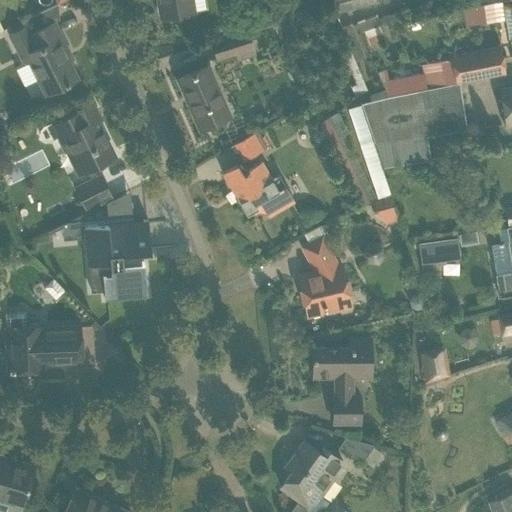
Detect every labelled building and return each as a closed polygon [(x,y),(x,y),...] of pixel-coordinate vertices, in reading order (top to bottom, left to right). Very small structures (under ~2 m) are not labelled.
[(157,0),(160,17),(193,11),(191,0),(157,0)] [(332,0),(335,9),(366,0),(332,0)] [(498,0),(474,3),(464,5),(467,24),(505,18),(503,5),(502,0),(498,0)] [(235,4),(220,7),(223,24),(238,21),(235,4)] [(259,12),(242,16),(246,28),(262,23),(259,12)] [(376,15),(356,22),(359,29),(363,27),(364,29),(379,23),(376,15)] [(397,20),(382,24),(386,40),(402,35),(397,20)] [(419,20),(407,22),(408,30),(421,27),(419,20)] [(23,26),(8,33),(19,55),(23,64),(15,68),(23,84),(36,78),(44,93),(59,86),(77,77),(64,52),(68,50),(53,21),(35,30),(27,34),(23,26)] [(355,61),(365,56),(352,24),(342,28),(355,61)] [(216,59),(250,48),(245,32),(211,44),(216,59)] [(505,73),(500,45),(449,53),(450,57),(430,62),(435,87),(458,82),(505,73)] [(199,129),(217,121),(229,115),(207,65),(195,70),(177,78),(199,129)] [(426,136),(466,130),(458,82),(435,87),(360,104),(382,167),(430,159),(426,136)] [(511,127),(511,86),(504,87),(499,88),(501,103),(503,114),(505,129),(511,127)] [(50,122),(42,126),(39,130),(38,135),(40,139),(45,142),(50,141),(57,137),(64,151),(71,147),(83,171),(114,155),(92,111),(95,109),(91,101),(74,110),(75,112),(52,124),(50,122)] [(348,109),(328,113),(333,137),(347,134),(344,116),(349,115),(348,109)] [(312,131),(311,135),(312,138),(315,141),(319,142),(322,141),(328,138),(321,125),(315,128),(312,131)] [(244,137),(227,147),(236,163),(237,162),(237,163),(266,146),(257,130),(244,137)] [(236,163),(221,171),(246,213),(252,210),(254,214),(258,212),(265,213),(267,217),(284,207),(294,201),(284,186),(278,190),(271,178),(272,178),(262,160),(245,169),(246,172),(243,173),(237,163),(237,162),(236,163)] [(74,188),(85,210),(112,196),(101,174),(74,188)] [(391,195),(369,201),(368,202),(373,213),(386,223),(399,220),(391,195)] [(85,226),(90,277),(91,290),(104,289),(105,297),(126,295),(146,294),(142,251),(149,250),(146,220),(85,226)] [(475,231),(458,234),(459,243),(477,240),(475,231)] [(317,277),(299,281),(307,316),(352,305),(342,262),(338,263),(323,235),(302,246),(317,277)] [(456,237),(417,242),(422,275),(422,278),(423,278),(423,277),(438,275),(436,263),(443,262),(442,258),(457,256),(455,238),(456,238),(456,237)] [(52,278),(43,287),(54,298),(63,289),(52,278)] [(412,296),(409,301),(412,307),(417,309),(422,307),(425,302),(423,296),(417,294),(412,296)] [(501,317),(504,332),(511,330),(511,312),(500,314),(501,317)] [(5,313),(7,369),(41,368),(41,358),(80,357),(79,328),(39,330),(39,325),(25,326),(24,313),(5,313)] [(501,317),(492,319),(495,333),(504,332),(501,317)] [(349,346),(332,346),(312,346),(312,376),(335,376),(335,396),(332,396),(333,422),(359,422),(359,396),(351,396),(351,376),(370,376),(369,338),(349,338),(349,346)] [(443,348),(420,353),(425,380),(447,373),(443,348)] [(511,411),(499,419),(511,440),(511,411)] [(435,429),(435,435),(440,438),(445,435),(446,429),(440,426),(435,429)] [(361,463),(373,444),(343,436),(337,447),(361,463)] [(341,460),(339,458),(323,446),(319,451),(303,440),(286,465),(292,469),(280,485),(296,497),(307,504),(315,493),(320,497),(333,479),(329,476),(341,460)] [(0,456),(0,501),(21,508),(28,485),(33,466),(0,456)] [(130,511),(74,487),(66,505),(62,511),(130,511)] [(493,511),(511,511),(511,490),(488,501),(493,511)] [(311,511),(297,502),(290,511),(311,511)]
